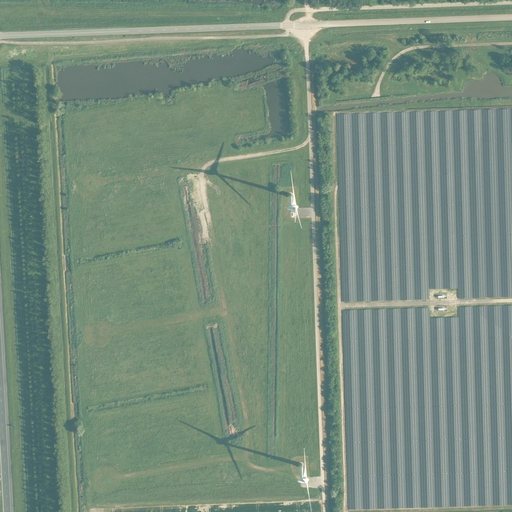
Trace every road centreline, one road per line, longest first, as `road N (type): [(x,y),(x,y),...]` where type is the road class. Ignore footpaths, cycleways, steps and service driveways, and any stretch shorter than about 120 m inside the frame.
road 1 (tertiary): [(0,37),(511,18)]
road 2 (motorway): [(7,511),(0,380)]
